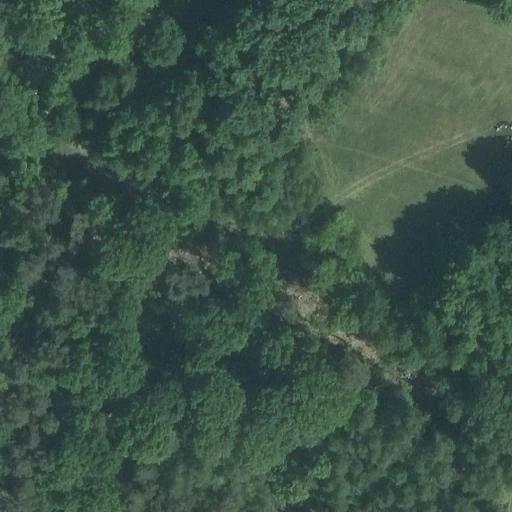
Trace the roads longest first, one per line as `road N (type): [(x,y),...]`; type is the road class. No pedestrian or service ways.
road 1 (track): [(134,17),(71,112),(74,147),(95,166),(257,230),(304,218),(332,195)]
road 2 (unclassified): [(0,118),(71,0)]
